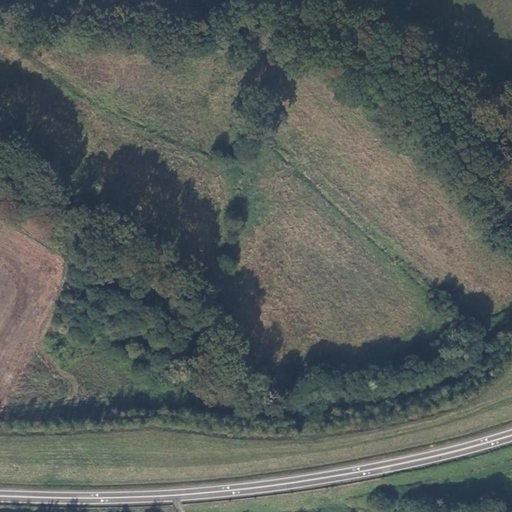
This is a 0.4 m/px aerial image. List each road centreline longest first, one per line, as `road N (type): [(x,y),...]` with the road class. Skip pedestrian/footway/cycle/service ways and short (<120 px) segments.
road 1 (unclassified): [(511,434),(257,487),(112,497),(0,494)]
road 2 (track): [(0,25),(222,22),(315,4)]
road 3 (unclassified): [(511,106),(316,0)]
